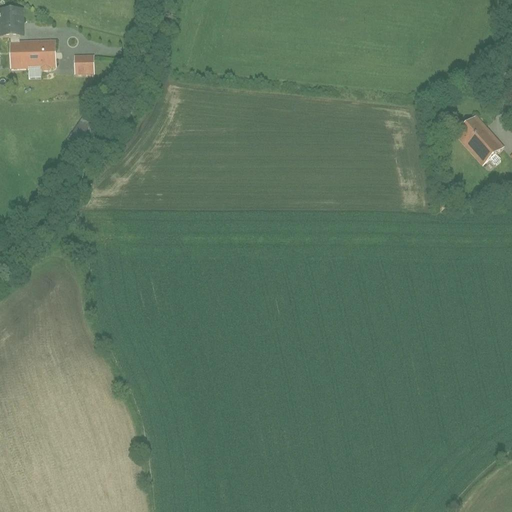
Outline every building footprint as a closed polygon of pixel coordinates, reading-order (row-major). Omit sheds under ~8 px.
[(0,40),(11,40),(11,71),(56,71),(56,46),(29,46),(29,13),(0,13),(0,40)] [(97,56),(76,56),(76,78),(101,78),(101,63),(97,63),(97,56)] [(106,101),(88,101),(88,116),(106,116),(106,101)] [(85,118),(69,139),(79,147),(87,137),(91,140),(100,129),(85,118)] [(475,119),(457,137),(487,169),(506,152),(475,119)]
